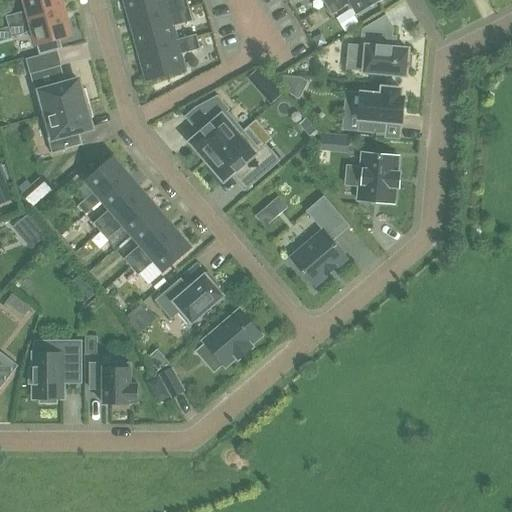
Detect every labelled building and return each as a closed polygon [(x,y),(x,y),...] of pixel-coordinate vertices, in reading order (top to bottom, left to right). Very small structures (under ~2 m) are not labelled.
[(65,11),(61,0),(24,0),(27,11),(6,17),(9,27),(65,11)] [(124,0),(129,16),(131,24),(133,23),(189,8),(187,0),(124,0)] [(336,0),(326,6),(332,15),(351,4),(358,16),(383,0),(336,0)] [(133,31),(139,52),(177,41),(174,30),(173,27),(181,25),(193,21),(189,8),(133,23),(131,24),(133,31)] [(278,18),(298,51),(311,43),(290,10),(278,18)] [(65,11),(9,27),(12,38),(33,32),(37,45),(71,35),(65,11)] [(358,71),(406,76),(407,70),(411,70),(411,68),(412,56),(408,56),(408,50),(392,48),(393,36),(394,28),(386,15),(362,29),(358,71)] [(177,41),(139,52),(140,53),(141,59),(147,80),(185,70),(182,58),(181,55),(189,52),(201,49),(197,36),(177,41)] [(26,59),(30,75),(61,66),(57,51),(26,59)] [(35,92),(42,117),(90,103),(86,89),(82,90),(79,80),(35,92)] [(272,104),(282,94),(275,85),(264,95),(272,104)] [(387,123),(402,124),(404,97),(401,96),(401,89),(382,87),(382,95),(362,93),(358,132),(386,134),(387,123)] [(218,96),(196,107),(209,124),(201,131),(202,132),(190,142),(207,162),(244,131),(228,112),(230,110),(218,96)] [(90,103),(42,117),(49,141),(64,137),(68,150),(83,145),(80,132),(92,129),(90,119),(94,118),(90,103)] [(306,119),(300,124),(311,138),(318,132),(306,119)] [(260,149),(244,131),(207,162),(213,168),(224,181),(236,171),(237,173),(243,168),(255,183),(280,161),(266,144),(260,149)] [(349,136),(321,134),(320,150),(348,152),(349,136)] [(358,201),(394,204),(396,187),(399,188),(401,174),(397,173),(399,156),(363,153),(358,201)] [(85,214),(102,200),(129,176),(113,158),(86,181),(95,191),(78,206),(85,214)] [(129,176),(102,200),(110,209),(94,224),(101,232),(145,194),(129,176)] [(25,198),(33,207),(52,190),(44,181),(25,198)] [(145,194),(101,232),(108,240),(124,226),(133,235),(160,212),(145,194)] [(324,278),(337,267),(348,258),(333,241),(350,226),(324,196),(306,211),(323,231),(291,259),(314,286),(324,278)] [(160,212),(133,235),(141,245),(124,259),(131,268),(175,230),(160,212)] [(38,250),(53,236),(34,214),(18,229),(38,250)] [(191,248),(175,230),(131,268),(138,275),(155,261),(164,271),(191,248)] [(179,314),(189,325),(223,296),(216,289),(219,286),(208,273),(186,293),(176,282),(155,301),(172,320),(179,314)] [(90,282),(77,293),(85,302),(98,291),(90,282)] [(30,307),(24,302),(16,313),(22,318),(30,307)] [(240,310),(204,341),(226,367),(237,357),(238,359),(252,347),(250,345),(262,336),(240,310)] [(129,322),(139,333),(150,324),(140,313),(129,322)] [(207,322),(201,327),(205,332),(211,327),(207,322)] [(96,338),(85,338),(85,354),(96,354),(96,338)] [(81,383),(81,342),(55,342),(55,354),(34,354),(34,368),(30,368),(30,384),(34,384),(34,398),(41,398),(41,403),(57,403),(57,398),(63,398),(63,383),(81,383)] [(0,387),(1,388),(18,366),(6,356),(0,363),(0,387)] [(103,389),(103,404),(131,404),(131,403),(138,403),(138,384),(131,384),(131,364),(91,364),(91,389),(103,389)] [(172,368),(160,375),(173,398),(185,391),(172,368)] [(146,383),(152,393),(164,387),(158,377),(146,383)]
